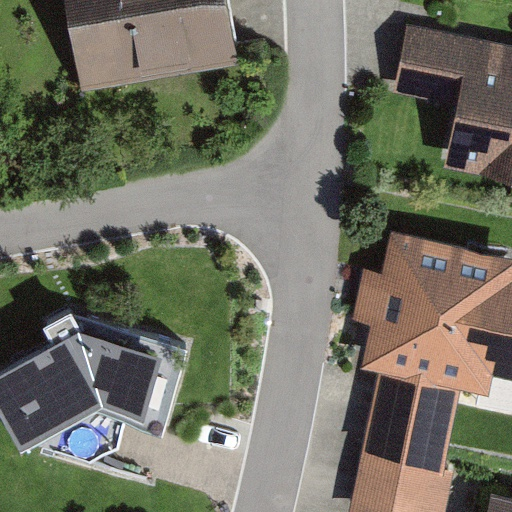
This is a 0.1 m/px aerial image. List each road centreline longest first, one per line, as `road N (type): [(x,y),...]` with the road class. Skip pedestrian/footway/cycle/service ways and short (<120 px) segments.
road 1 (residential): [(310,200),(292,358),(259,511)]
road 2 (residential): [(0,233),(200,200),(310,200)]
road 3 (residential): [(317,0),(310,200)]
